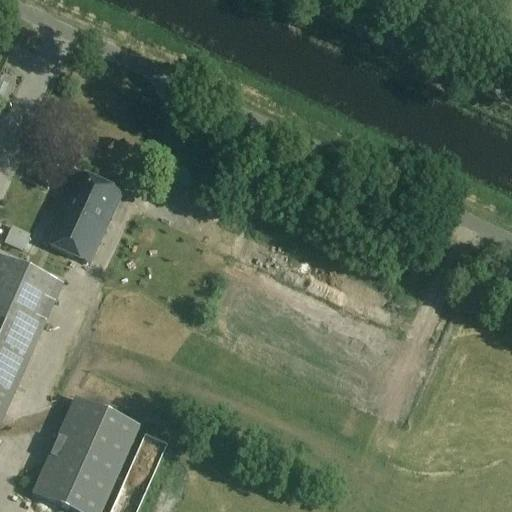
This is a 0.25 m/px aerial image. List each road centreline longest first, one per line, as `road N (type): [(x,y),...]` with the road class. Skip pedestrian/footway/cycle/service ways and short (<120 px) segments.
road 1 (unclassified): [(511,242),(0,0)]
road 2 (tertiary): [(511,90),(320,0)]
